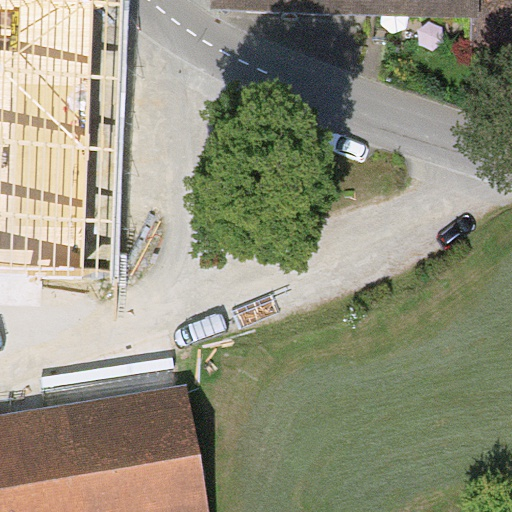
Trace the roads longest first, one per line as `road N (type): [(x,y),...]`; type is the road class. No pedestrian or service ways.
road 1 (track): [(511,161),(347,261),(166,315),(0,385)]
road 2 (tertiary): [(511,150),(269,76),(149,0)]
road 3 (track): [(166,315),(162,8)]
